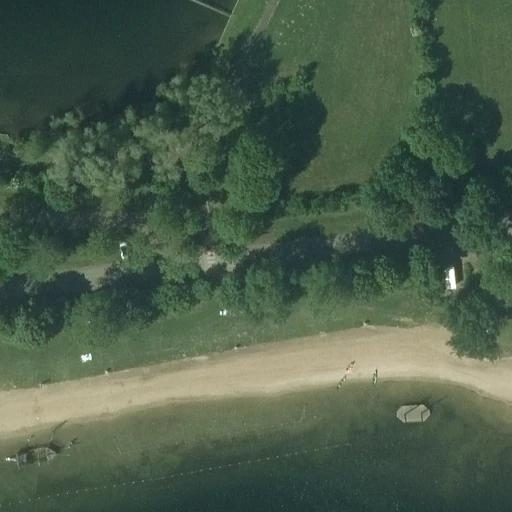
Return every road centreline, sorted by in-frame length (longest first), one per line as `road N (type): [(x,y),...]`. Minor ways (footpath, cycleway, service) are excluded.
road 1 (unclassified): [(192,266),(511,231)]
road 2 (unclassified): [(192,266),(146,222),(0,202)]
road 3 (unclassified): [(0,294),(192,266)]
